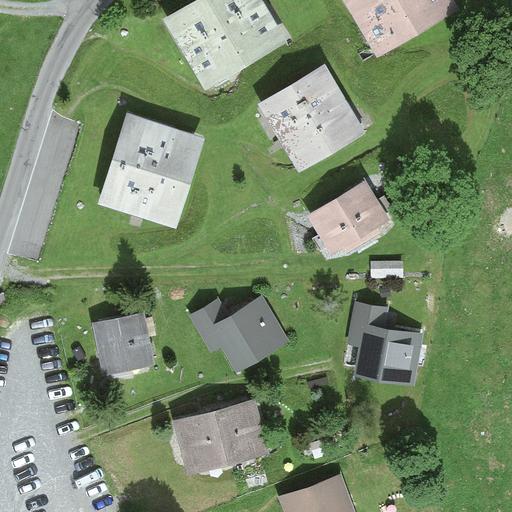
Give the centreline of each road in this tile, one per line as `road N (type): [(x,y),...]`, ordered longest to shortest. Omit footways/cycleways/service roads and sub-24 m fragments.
road 1 (track): [(80,437),(200,384),(328,356)]
road 2 (unclassified): [(99,0),(55,68),(0,231)]
